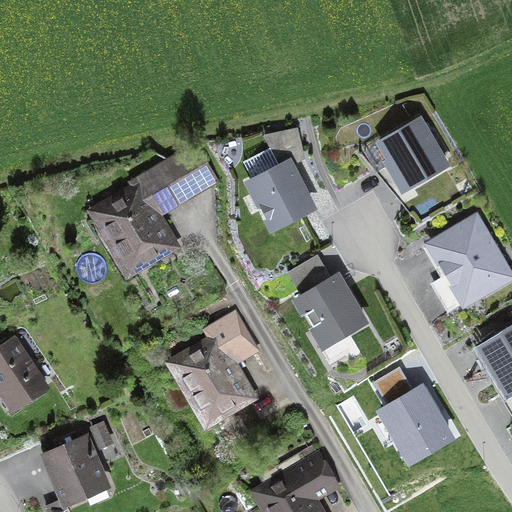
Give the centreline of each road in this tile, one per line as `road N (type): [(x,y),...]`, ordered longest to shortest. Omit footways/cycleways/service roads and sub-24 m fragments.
road 1 (track): [(511,47),(438,82),(0,179)]
road 2 (residential): [(368,511),(194,217)]
road 3 (residential): [(511,488),(349,206)]
